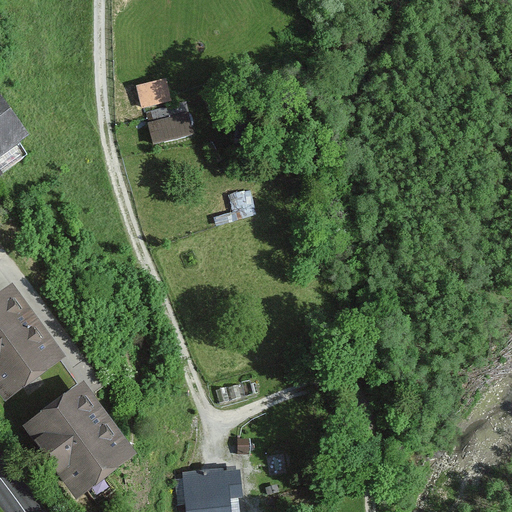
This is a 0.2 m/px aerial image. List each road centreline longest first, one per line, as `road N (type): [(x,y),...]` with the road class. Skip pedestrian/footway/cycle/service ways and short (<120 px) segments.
road 1 (residential): [(208,425),(112,165),(99,0)]
road 2 (track): [(371,511),(366,406),(350,387),(305,387),(208,425)]
road 3 (residential): [(108,403),(0,259)]
